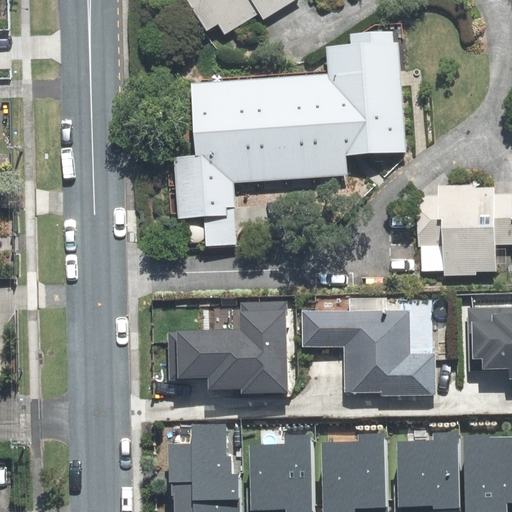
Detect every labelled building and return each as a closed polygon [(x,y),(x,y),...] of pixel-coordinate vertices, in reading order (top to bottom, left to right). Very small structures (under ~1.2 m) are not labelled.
[(186,0),(215,44),(283,0),(186,0)] [(332,81),(193,91),(199,166),(182,167),(188,248),(231,245),(226,184),(342,175),(341,156),(402,151),(395,55),(330,60),(332,81)] [(490,196),(432,197),(434,273),(497,272),(497,269),(511,268),(511,201),(490,202),(490,196)] [(286,399),(284,311),(244,312),(245,338),(170,340),(171,382),(189,381),(189,386),(208,386),(208,392),(241,391),(241,400),(286,399)] [(511,316),(470,318),(471,374),(507,373),(508,383),(511,383),(511,316)] [(403,319),(305,321),(305,350),(346,349),(347,397),(433,396),(432,361),(404,362),(403,319)] [(232,423),(198,423),(198,442),(173,443),(175,495),(180,494),(180,511),(235,511),(235,500),(246,500),(245,472),(237,473),(236,455),(232,456),(232,423)] [(436,440),(404,440),(405,507),(440,506),(440,510),(462,509),(460,431),(436,432),(436,440)] [(316,434),(291,435),(291,445),(257,446),(259,510),(293,509),(292,511),(315,511),(318,511),(316,434)] [(389,434),(363,435),(364,441),(328,442),(329,511),(360,511),(361,508),(390,508),(389,434)] [(511,511),(511,435),(470,436),(470,511),(511,511)]
